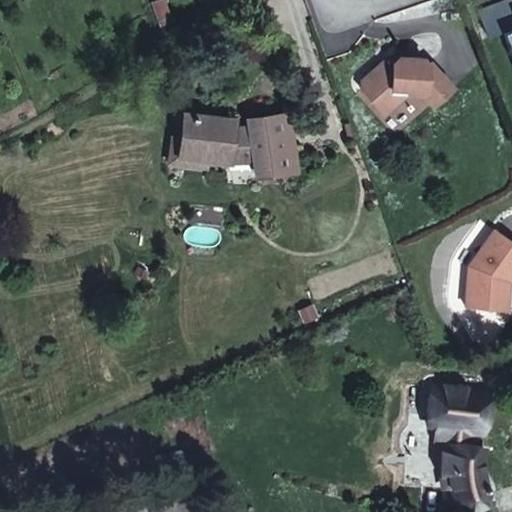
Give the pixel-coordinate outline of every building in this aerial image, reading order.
[(478,17),(489,44),(503,38),(511,35),(511,24),(505,6),(478,17)] [(467,29),(452,29),(454,76),(468,75),(467,29)] [(511,35),(503,38),(511,60),(511,35)] [(396,57),(388,63),(392,68),(398,62),(406,63),(406,58),(396,57)] [(388,63),(361,87),(361,95),(377,113),(390,101),(391,94),(404,94),(407,97),(408,99),(422,99),(432,111),(452,93),(430,68),(428,69),(422,64),(406,63),(398,62),(392,68),(388,63)] [(390,101),(377,113),(383,120),(407,97),(404,94),(391,94),(390,101)] [(183,156),(206,159),(229,162),(257,160),(259,175),(295,170),(288,115),(252,121),(253,129),(235,130),(236,122),(181,115),(178,137),(185,138),(185,141),(183,156)] [(170,164),(181,165),(183,156),(185,141),(173,140),(170,164)] [(205,168),(206,159),(183,156),(181,165),(205,168)] [(511,283),(511,246),(495,235),(470,272),(467,311),(502,314),(504,296),(510,287),(511,283)] [(437,430),(446,430),(459,431),(458,444),(457,448),(454,448),(451,460),(449,470),(450,492),(459,491),(465,511),(466,511),(489,511),(492,507),(492,502),(492,495),(490,489),(489,484),(491,452),(476,450),(478,432),(490,434),(494,393),(441,388),(437,430)] [(459,431),(446,430),(445,443),(458,444),(459,431)]
